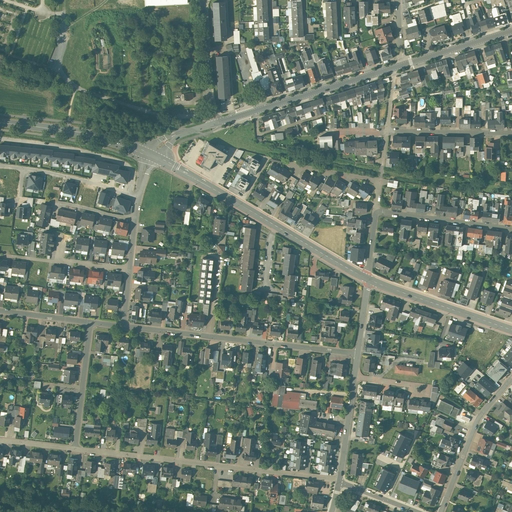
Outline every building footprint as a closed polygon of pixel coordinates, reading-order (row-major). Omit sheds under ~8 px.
[(300,0),(291,0),(291,8),(293,8),(301,8),(300,0)] [(503,0),(490,0),(492,8),(496,8),(505,5),(503,0)] [(223,2),(213,3),(213,7),(214,7),(215,10),(213,10),(214,18),(215,18),(215,22),(224,21),(223,2)] [(367,2),(359,2),(359,19),(362,19),(364,17),(364,13),(368,13),(367,2)] [(350,3),(346,3),(347,7),(344,7),(345,23),(347,23),(348,28),(351,27),(351,23),(354,23),(353,7),(350,7),(350,3)] [(384,3),(374,4),(374,10),(374,13),(375,13),(383,13),(383,16),(388,15),(388,12),(390,12),(390,6),(384,6),(384,3)] [(439,5),(419,11),(422,23),(436,19),(434,11),(445,8),(444,5),(444,3),(439,5)] [(434,11),(436,19),(446,15),(445,8),(434,11)] [(477,17),(475,11),(473,11),(471,12),(474,24),(471,25),(473,33),(481,30),(478,23),(477,17)] [(459,13),(454,15),(457,25),(452,27),(455,34),(464,31),(462,27),(464,27),(461,19),(459,14),(459,13)] [(497,17),(494,18),(496,26),(505,23),(503,15),(497,17)] [(490,19),(485,21),(488,28),(496,26),(494,18),(490,19)] [(225,21),(215,22),(216,26),(214,26),(214,34),(216,34),(216,36),(215,36),(215,40),(226,40),(225,21)] [(481,22),(478,23),(481,30),(488,28),(485,21),(481,22)] [(445,25),(430,30),(433,41),(436,40),(438,41),(444,40),(445,37),(448,36),(445,25)] [(389,26),(375,31),(377,35),(379,34),(380,36),(379,36),(381,41),(382,40),(383,42),(390,40),(393,39),(392,36),(393,36),(391,32),(389,26)] [(406,30),(407,34),(406,34),(408,39),(419,36),(418,32),(419,31),(417,27),(409,29),(406,30)] [(304,41),(295,41),(296,45),(299,53),(305,51),(304,48),(309,46),(308,40),(307,40),(304,41)] [(501,43),(493,46),(496,53),(498,53),(502,51),(503,51),(501,43)] [(493,46),(484,48),(487,56),(493,54),(496,53),(493,46)] [(258,71),(251,48),(248,49),(248,47),(245,48),(252,72),(250,72),(253,82),(258,80),(257,77),(262,76),(260,71),(259,71),(258,71)] [(374,48),(365,51),(369,64),(372,63),(372,64),(375,63),(375,62),(378,61),(374,48)] [(305,51),(299,53),(301,60),(304,68),(306,68),(307,69),(314,67),(313,65),(308,50),(305,51)] [(386,52),(381,53),(382,56),(383,61),(393,58),(391,50),(386,52)] [(474,51),(464,54),(467,62),(472,61),(473,64),(478,63),(474,51)] [(464,54),(455,57),(460,73),(465,71),(463,65),(467,64),(467,62),(464,54)] [(493,54),(487,56),(487,58),(486,59),(488,65),(495,63),(493,54)] [(274,55),(268,56),(270,64),(276,62),(274,55)] [(227,56),(216,57),(216,65),(218,65),(218,70),(217,70),(217,79),(228,78),(227,56)] [(360,58),(355,59),(356,60),(354,61),(348,63),(351,71),(362,67),(360,58)] [(280,59),(276,60),(280,74),(284,73),(280,59)] [(319,61),(318,62),(321,71),(322,71),(324,79),(333,77),(328,62),(327,59),(319,61)] [(301,60),(295,62),(297,70),(301,69),(303,75),(306,74),(304,68),(301,60)] [(445,60),(436,63),(438,71),(443,69),(445,74),(449,73),(448,70),(446,61),(445,60)] [(344,64),(341,65),(344,73),(351,71),(348,63),(344,64)] [(436,63),(426,66),(428,74),(432,73),(434,80),(438,78),(436,72),(438,71),(436,63)] [(338,66),(334,67),(336,76),(344,73),(341,65),(338,66)] [(273,70),(272,67),(271,68),(266,69),(268,74),(271,83),(278,80),(275,70),(273,70)] [(314,67),(307,69),(311,83),(319,81),(314,67)] [(418,71),(408,74),(408,76),(411,86),(412,87),(412,86),(415,85),(415,82),(420,80),(420,81),(421,81),(418,71)] [(486,72),(479,74),(482,84),(489,82),(486,72)] [(262,76),(257,77),(258,80),(261,90),(260,90),(261,91),(264,98),(272,95),(268,84),(271,83),(268,74),(262,76)] [(301,75),(291,78),(295,89),(304,86),(301,75)] [(402,89),(399,90),(400,96),(403,95),(408,94),(406,88),(411,86),(408,76),(400,78),(402,83),(400,84),(402,89)] [(228,78),(217,79),(217,83),(219,83),(219,87),(218,87),(218,98),(229,98),(228,78)] [(291,78),(282,81),(286,92),(295,89),(291,78)] [(271,83),(268,84),(272,95),(272,96),(282,93),(278,80),(271,83)] [(382,80),(374,82),(377,89),(381,88),(384,87),(382,80)] [(374,82),(368,84),(370,92),(374,90),(377,89),(374,82)] [(370,92),(368,84),(361,87),(363,94),(363,96),(367,96),(366,93),(370,92)] [(361,87),(353,89),(355,96),(363,94),(361,87)] [(355,96),(353,89),(345,92),(347,99),(351,98),(355,96)] [(345,92),(337,94),(339,101),(344,100),(347,99),(345,92)] [(337,94),(330,96),(332,104),(336,102),(339,101),(337,94)] [(330,96),(322,99),(325,108),(325,109),(328,108),(327,105),(332,104),(330,96)] [(322,99),(313,101),(317,114),(317,115),(322,113),(321,109),(325,108),(322,99)] [(310,102),(302,105),(304,112),(307,112),(312,110),(310,102)] [(302,105),(294,107),(296,115),(300,113),(304,112),(302,105)] [(294,107),(286,110),(288,117),(292,116),(296,115),(294,107)] [(406,111),(400,111),(400,109),(395,109),(395,114),(396,114),(396,123),(406,123),(406,114),(406,111)] [(286,110),(278,112),(280,120),(284,119),(288,117),(286,110)] [(278,112),(270,115),(272,122),(276,121),(280,120),(278,112)] [(270,115),(262,117),(265,128),(268,126),(269,127),(270,127),(270,130),(274,128),(272,122),(270,115)] [(441,115),(440,115),(440,117),(440,123),(450,123),(450,115),(446,115),(441,115)] [(425,117),(415,117),(414,127),(419,127),(419,126),(425,126),(425,119),(425,117)] [(464,119),(460,119),(460,128),(470,128),(470,120),(470,119),(470,118),(465,118),(465,119),(464,119)] [(474,120),(470,120),(470,128),(480,128),(480,120),(474,120)] [(490,120),(488,120),(488,128),(496,128),(496,120),(494,120),(490,120)] [(498,121),(496,120),(496,128),(504,129),(504,120),(502,120),(502,121),(498,121)] [(331,136),(319,137),(320,149),(324,149),(324,148),(327,148),(327,149),(332,148),(331,136)] [(402,137),(393,136),(393,146),(402,146),(402,137)] [(425,137),(416,137),(415,145),(422,145),(425,145),(425,142),(425,137)] [(438,137),(429,137),(429,142),(425,142),(425,145),(432,145),(432,152),(437,152),(438,152),(438,137)] [(455,137),(443,137),(443,150),(443,152),(446,152),(450,152),(450,147),(455,147),(455,137)] [(464,138),(455,137),(455,147),(458,148),(459,148),(459,156),(463,156),(463,146),(464,138)] [(479,138),(470,138),(470,146),(473,146),(473,150),(474,150),(479,150),(479,146),(479,138)] [(350,142),(344,142),(344,152),(354,151),(354,154),(354,140),(351,140),(350,142)] [(366,141),(358,141),(358,140),(354,140),(354,154),(366,154),(366,155),(366,142),(366,141)] [(366,142),(366,155),(371,155),(371,153),(376,152),(376,141),(366,142)] [(228,154),(207,142),(201,153),(205,156),(200,165),(209,170),(215,161),(222,166),(228,154)] [(496,143),(489,143),(489,146),(490,146),(489,148),(485,148),(485,152),(485,156),(490,156),(490,159),(496,159),(496,149),(496,143)] [(10,146),(0,144),(0,153),(1,154),(1,156),(6,156),(6,154),(9,155),(10,146)] [(21,147),(10,146),(9,155),(12,155),(11,157),(16,157),(16,156),(20,156),(21,147)] [(31,148),(21,147),(20,156),(22,156),(22,158),(27,159),(27,157),(30,157),(31,148)] [(42,150),(31,148),(30,157),(33,157),(33,159),(38,160),(38,158),(41,158),(42,150)] [(235,156),(239,158),(243,151),(238,149),(235,156)] [(53,151),(42,150),(41,158),(43,158),(43,160),(48,161),(48,159),(51,159),(51,161),(53,151)] [(53,151),(51,161),(54,161),(54,163),(59,163),(59,162),(62,162),(63,153),(53,152),(53,151)] [(386,167),(391,167),(392,163),(399,163),(399,152),(387,152),(386,167)] [(74,154),(63,153),(62,162),(65,162),(64,164),(69,165),(70,163),(73,163),(73,156),(74,154)] [(84,157),(73,156),(73,163),(72,165),(75,165),(75,167),(80,168),(80,166),(83,166),(84,157)] [(94,159),(84,157),(83,166),(85,167),(85,168),(90,169),(90,168),(92,168),(92,172),(94,159)] [(246,166),(244,169),(254,175),(257,171),(259,168),(261,163),(251,157),(250,160),(246,166)] [(95,159),(94,159),(92,172),(114,176),(115,169),(116,165),(94,161),(95,159)] [(281,169),(273,164),(267,173),(276,178),(281,169)] [(289,172),(281,168),(281,169),(276,178),(277,177),(280,179),(280,180),(283,182),(289,172)] [(129,172),(115,169),(114,176),(115,176),(115,180),(127,183),(129,172)] [(308,177),(303,174),(298,182),(301,183),(300,185),(304,188),(305,186),(311,177),(309,175),(308,177)] [(311,177),(305,186),(311,190),(313,190),(315,186),(320,178),(312,174),(311,177)] [(27,188),(33,189),(35,176),(32,176),(29,176),(28,179),(27,187),(27,188)] [(33,189),(39,190),(41,181),(42,178),(39,178),(39,177),(35,176),(33,189)] [(247,188),(248,188),(248,186),(251,182),(245,178),(240,176),(239,179),(237,182),(247,188)] [(323,184),(321,189),(328,193),(330,191),(335,182),(327,177),(323,184)] [(344,184),(337,179),(335,182),(330,191),(337,195),(338,195),(340,192),(344,184)] [(65,182),(63,192),(71,194),(72,194),(74,187),(74,184),(65,182)] [(247,188),(237,182),(235,185),(234,188),(243,194),(246,189),(247,190),(248,188),(247,188)] [(360,188),(352,183),(349,188),(347,192),(354,196),(356,193),(360,188)] [(360,188),(356,193),(364,198),(366,194),(370,188),(362,184),(360,188)] [(313,190),(311,190),(309,194),(312,197),(317,189),(318,188),(315,186),(313,190)] [(257,187),(252,194),(261,200),(266,192),(262,190),(257,187)] [(279,192),(275,189),(272,193),(273,193),(271,196),(276,198),(279,192)] [(294,193),(289,190),(285,197),(287,198),(290,200),(294,193)] [(401,191),(394,190),(392,208),(401,210),(402,205),(403,201),(402,201),(400,201),(401,191)] [(108,199),(110,195),(100,191),(98,198),(99,198),(98,203),(106,205),(108,199)] [(415,193),(411,192),(410,193),(407,193),(406,197),(408,197),(408,202),(408,203),(414,203),(415,200),(415,193)] [(271,196),(271,195),(266,203),(275,208),(279,200),(276,198),(271,196)] [(120,210),(123,199),(116,197),(115,199),(113,206),(113,207),(120,210)] [(208,202),(200,197),(196,205),(199,206),(203,209),(208,202)] [(187,199),(174,198),(173,208),(174,207),(185,208),(185,210),(186,210),(187,199)] [(287,198),(280,211),(281,211),(278,216),(285,220),(290,213),(290,212),(288,211),(293,203),(289,201),(290,200),(287,198)] [(129,205),(130,202),(123,199),(120,210),(124,211),(126,212),(129,205)] [(0,202),(0,214),(9,216),(10,204),(3,203),(0,202)] [(21,207),(17,207),(16,218),(28,219),(29,208),(28,208),(28,206),(29,203),(27,203),(22,203),(21,207)] [(366,204),(355,203),(355,209),(354,213),(361,214),(361,213),(365,213),(366,204)] [(414,203),(408,203),(407,210),(416,212),(417,204),(414,203)] [(44,205),(42,204),(40,210),(42,210),(41,213),(39,214),(39,217),(48,219),(50,206),(44,205)] [(307,206),(302,204),(299,209),(298,211),(300,212),(302,214),(307,206)] [(424,205),(419,204),(417,204),(416,212),(424,213),(425,205),(424,205)] [(132,206),(129,205),(126,212),(124,211),(123,215),(128,214),(131,214),(132,206)] [(203,209),(199,206),(196,210),(195,213),(200,215),(203,209)] [(437,206),(436,214),(442,215),(445,215),(446,215),(447,207),(443,207),(437,206)] [(295,207),(292,214),(297,217),(296,217),(297,217),(300,212),(298,211),(299,209),(295,207)] [(320,208),(319,207),(316,212),(321,215),(324,210),(320,208)] [(451,208),(447,207),(446,215),(446,216),(456,217),(457,209),(451,208)] [(76,213),(58,209),(56,220),(60,221),(73,224),(76,213)] [(468,211),(464,210),(463,218),(470,219),(471,211),(468,211)] [(474,212),(471,211),(470,219),(477,220),(478,212),(474,212)] [(488,213),(483,212),(482,220),(490,221),(492,213),(488,213)] [(80,221),(80,224),(86,225),(88,214),(82,213),(80,221)] [(292,214),(290,213),(285,220),(292,224),(296,217),(297,217),(292,214)] [(495,213),(492,213),(490,221),(499,222),(500,214),(495,213)] [(94,215),(88,214),(86,225),(91,227),(92,224),(94,215)] [(315,220),(305,214),(301,222),(311,228),(315,220)] [(324,214),(323,223),(332,224),(333,215),(324,214)] [(48,219),(39,217),(40,218),(40,220),(38,221),(37,224),(46,226),(47,219),(48,219)] [(106,219),(100,218),(98,225),(97,229),(103,230),(106,219)] [(55,220),(51,219),(49,225),(58,227),(59,222),(54,221),(55,220)] [(111,220),(106,219),(103,230),(109,231),(110,229),(111,220)] [(215,219),(214,219),(213,233),(223,234),(224,220),(220,220),(215,219)] [(365,220),(356,219),(355,220),(355,227),(364,228),(365,220)] [(412,221),(402,220),(401,229),(407,229),(411,230),(412,221)] [(118,222),(116,230),(115,232),(116,232),(117,234),(125,235),(127,229),(126,229),(127,224),(125,224),(125,223),(120,222),(118,222)] [(394,224),(384,222),(383,231),(393,232),(394,224)] [(428,223),(418,222),(417,230),(426,231),(428,223)] [(439,224),(430,223),(429,231),(430,231),(437,232),(438,232),(439,224)] [(455,226),(447,225),(446,233),(452,234),(454,234),(455,226)] [(463,228),(455,226),(454,234),(456,235),(461,235),(462,236),(463,228)] [(251,228),(245,228),(246,228),(245,232),(243,244),(244,244),(243,248),(243,249),(245,249),(244,253),(242,265),(243,265),(242,269),(244,270),(244,274),(243,273),(241,286),(242,286),(241,290),(250,291),(253,270),(251,270),(254,250),(252,249),(254,229),(251,228)] [(153,231),(145,230),(145,232),(142,232),(142,241),(152,242),(153,231)] [(437,232),(430,231),(429,238),(428,238),(427,244),(431,245),(437,246),(438,244),(439,238),(438,238),(436,238),(437,232)] [(495,232),(487,231),(485,247),(492,248),(493,239),(495,232)] [(364,233),(356,232),(355,237),(354,237),(353,242),(363,243),(364,233)] [(502,233),(495,232),(493,239),(496,240),(500,240),(502,233)] [(52,234),(41,233),(41,240),(42,240),(41,245),(40,245),(39,252),(50,254),(51,245),(53,246),(53,242),(51,242),(52,234)] [(24,235),(18,234),(17,244),(22,244),(22,245),(28,246),(28,239),(28,235),(24,235)] [(146,252),(140,252),(139,261),(150,263),(151,262),(153,260),(155,260),(156,255),(156,252),(151,252),(150,252),(146,251),(146,252)] [(289,254),(285,253),(285,254),(283,274),(291,275),(293,259),(294,255),(289,254)] [(396,255),(388,254),(385,259),(391,262),(392,263),(396,255)] [(385,259),(380,257),(376,265),(382,268),(381,271),(386,274),(392,263),(391,262),(385,259)] [(213,260),(202,258),(201,263),(203,263),(202,267),(201,267),(200,275),(201,275),(201,278),(200,278),(199,283),(201,283),(198,303),(203,303),(209,304),(211,284),(210,284),(213,260)] [(413,273),(403,269),(400,277),(410,281),(413,273)] [(428,270),(426,277),(435,281),(438,273),(436,272),(428,270)] [(449,270),(448,270),(447,273),(446,276),(445,276),(447,277),(454,279),(456,280),(458,273),(449,270)] [(147,272),(138,271),(137,281),(142,281),(142,280),(146,280),(147,272)] [(151,272),(150,272),(150,271),(147,271),(147,272),(146,280),(153,281),(154,278),(159,278),(160,273),(151,272)] [(328,273),(315,272),(314,278),(317,278),(316,287),(320,288),(322,278),(324,278),(324,279),(328,280),(328,273)] [(291,275),(283,274),(282,274),(285,275),(283,295),(292,296),(294,280),(293,280),(294,275),(291,275)] [(482,277),(474,274),(472,282),(480,285),(482,277)] [(435,281),(426,277),(423,285),(427,286),(432,288),(435,281)] [(446,280),(444,279),(442,286),(453,290),(455,283),(453,282),(446,280)] [(480,285),(472,282),(469,289),(477,292),(480,285)] [(353,288),(344,286),(344,287),(342,286),(341,287),(341,290),(342,291),(343,291),(341,303),(350,304),(351,296),(351,294),(352,293),(353,288)] [(453,290),(442,286),(440,293),(450,296),(453,290)] [(511,289),(505,287),(502,293),(504,294),(511,296),(511,289)] [(149,295),(144,294),(145,289),(146,289),(136,288),(135,298),(143,299),(143,300),(149,301),(149,295)] [(477,292),(469,289),(467,297),(469,298),(474,300),(477,292)] [(37,291),(27,290),(26,301),(37,303),(38,292),(38,291),(37,291)] [(494,293),(485,290),(483,295),(484,295),(481,301),(490,304),(494,293)] [(277,294),(254,291),(253,297),(276,300),(277,294)] [(55,293),(48,292),(47,301),(57,303),(58,295),(58,293),(55,293)] [(467,297),(462,295),(459,304),(466,306),(469,298),(467,297)] [(392,300),(384,297),(381,305),(386,307),(389,308),(392,300)] [(511,302),(510,302),(503,299),(501,305),(511,309),(511,307),(511,302)] [(117,301),(108,300),(106,309),(116,310),(117,303),(118,301),(117,301)] [(182,301),(176,300),(176,306),(177,307),(177,308),(179,308),(178,311),(183,312),(184,305),(185,302),(181,302),(182,301)] [(400,303),(392,300),(389,308),(397,311),(398,311),(400,303)] [(511,309),(501,305),(502,306),(501,308),(500,308),(499,310),(496,309),(495,313),(507,318),(508,315),(509,315),(510,314),(510,313),(510,312),(511,309)] [(139,306),(133,306),(133,311),(132,311),(131,314),(132,315),(132,319),(141,320),(141,313),(143,313),(144,309),(144,307),(139,306)] [(175,308),(170,307),(169,318),(177,319),(178,311),(179,308),(177,308),(175,308)] [(418,318),(418,320),(417,320),(415,324),(419,326),(421,319),(424,311),(412,307),(410,315),(409,315),(410,315),(414,317),(418,318)] [(397,311),(389,308),(389,309),(386,317),(392,319),(393,316),(395,316),(397,311)] [(161,313),(149,311),(148,316),(150,316),(149,320),(160,322),(161,313)] [(349,313),(340,311),(339,319),(348,321),(349,313)] [(437,315),(424,311),(421,319),(424,320),(434,323),(437,315)] [(410,315),(402,312),(402,314),(400,320),(403,321),(406,314),(409,315),(410,315)] [(202,316),(189,315),(188,325),(202,327),(204,318),(204,316),(202,316)] [(373,315),(371,315),(369,324),(378,326),(379,322),(381,323),(382,316),(373,315)] [(241,323),(236,323),(235,330),(245,332),(246,324),(245,324),(246,317),(242,316),(241,323)] [(224,321),(221,320),(220,324),(220,329),(229,330),(230,324),(230,322),(224,321)] [(461,326),(457,325),(457,326),(451,324),(451,325),(447,336),(451,337),(450,338),(459,341),(459,340),(463,341),(467,329),(464,328),(461,327),(461,326)] [(262,326),(253,325),(252,333),(261,334),(262,326)] [(280,327),(270,326),(269,335),(279,336),(280,327)] [(37,328),(27,327),(26,335),(30,336),(33,336),(33,338),(33,337),(36,338),(37,328)] [(292,328),(287,328),(286,337),(296,338),(297,329),(292,328)] [(46,329),(45,337),(43,336),(43,341),(48,342),(48,340),(50,340),(50,338),(54,338),(55,330),(46,329)] [(80,333),(70,332),(67,332),(67,335),(66,339),(69,339),(69,340),(79,341),(80,333)] [(325,333),(321,332),(320,341),(328,341),(329,333),(325,333)] [(332,333),(329,333),(328,341),(335,342),(336,334),(332,333)] [(108,336),(96,335),(96,339),(98,339),(98,342),(97,342),(96,351),(97,348),(101,348),(102,347),(103,347),(104,344),(107,344),(108,336)] [(128,338),(119,337),(118,345),(122,346),(122,348),(122,349),(130,350),(130,347),(133,348),(134,343),(131,343),(128,342),(128,338)] [(139,349),(136,349),(135,357),(139,357),(139,356),(143,357),(143,351),(149,352),(150,344),(140,342),(139,349)] [(371,342),(367,342),(366,351),(373,352),(373,351),(377,352),(378,343),(371,342)] [(172,346),(162,345),(161,354),(165,355),(167,355),(167,353),(171,354),(171,351),(172,346)] [(192,348),(182,347),(181,354),(181,355),(183,356),(191,357),(192,348)] [(212,358),(213,349),(205,348),(205,352),(204,358),(208,358),(212,358)] [(454,348),(446,348),(446,357),(450,357),(454,357),(454,348)] [(235,351),(227,350),(227,355),(225,354),(224,364),(224,367),(234,368),(235,351)] [(167,353),(167,355),(165,355),(164,357),(163,364),(170,365),(171,363),(172,363),(173,354),(172,354),(173,352),(171,351),(171,354),(167,353)] [(205,352),(201,351),(200,361),(202,361),(204,364),(208,364),(208,358),(204,358),(205,352)] [(252,353),(243,352),(242,362),(251,363),(252,353)] [(77,354),(71,353),(71,356),(67,356),(66,363),(74,364),(76,364),(77,354)] [(266,355),(257,354),(256,363),(265,364),(266,355)] [(388,356),(383,355),(382,357),(381,364),(389,365),(389,359),(387,359),(388,356)] [(191,357),(183,356),(182,364),(190,365),(191,357)] [(305,359),(298,358),(298,361),(296,360),(296,359),(289,359),(288,365),(295,365),(294,372),(297,372),(297,373),(303,374),(305,359)] [(375,359),(365,358),(364,371),(369,371),(374,371),(375,362),(374,362),(375,360),(375,359)] [(321,361),(312,360),(310,375),(319,376),(321,361)] [(508,367),(499,360),(488,373),(497,380),(508,367)] [(337,363),(330,362),(328,374),(334,375),(335,369),(337,369),(337,363)] [(470,375),(475,370),(465,362),(461,367),(470,375)] [(287,364),(277,363),(274,385),(284,386),(285,378),(286,373),(286,370),(287,364)] [(346,364),(338,363),(337,363),(337,369),(335,369),(334,375),(338,375),(338,378),(343,379),(343,376),(345,376),(346,364)] [(412,368),(396,365),(395,372),(411,374),(412,368)] [(466,380),(470,375),(461,367),(457,372),(466,380)] [(75,371),(64,370),(66,370),(65,375),(64,375),(62,375),(61,376),(61,381),(74,382),(75,371)] [(217,371),(217,372),(216,378),(223,379),(224,372),(217,371)] [(483,385),(480,390),(486,395),(492,387),(486,382),(483,385)] [(284,386),(274,385),(273,393),(283,394),(284,386)] [(371,387),(363,385),(362,393),(370,395),(371,387)] [(459,387),(457,385),(453,391),(457,395),(462,389),(459,387)] [(475,394),(468,389),(463,396),(469,401),(476,407),(482,400),(475,394)] [(394,392),(385,391),(383,405),(392,406),(394,392)] [(300,393),(287,392),(287,394),(283,394),(273,393),(272,403),(282,404),(281,407),(282,407),(288,408),(289,405),(298,406),(299,400),(300,393)] [(402,393),(394,392),(392,406),(400,407),(402,393)] [(44,393),(41,393),(39,402),(49,403),(50,395),(44,394),(44,393)] [(72,396),(62,395),(61,403),(71,404),(72,396)] [(343,398),(331,397),(330,407),(341,409),(343,398)] [(304,401),(299,400),(298,406),(300,406),(315,408),(316,402),(304,401)] [(419,401),(410,400),(409,408),(418,409),(419,401)] [(453,406),(441,400),(437,409),(449,414),(450,414),(456,417),(459,409),(453,406)] [(372,403),(361,401),(360,405),(359,407),(360,407),(359,411),(371,413),(372,403)] [(419,401),(418,409),(426,411),(427,402),(419,401)] [(510,408),(502,402),(494,412),(501,418),(504,415),(510,420),(511,418),(511,411),(509,409),(510,408)] [(28,409),(20,408),(20,410),(20,414),(21,414),(21,415),(20,415),(20,417),(24,417),(24,418),(27,418),(28,409)] [(371,413),(359,411),(356,435),(367,436),(371,413)] [(335,425),(314,421),(315,417),(315,416),(310,416),(302,414),(299,431),(312,434),(312,433),(327,436),(327,434),(334,436),(335,425)] [(6,417),(0,416),(0,420),(0,424),(8,426),(9,417),(6,417)] [(20,417),(16,417),(16,420),(15,420),(14,427),(19,427),(23,428),(24,418),(24,417),(20,417)] [(445,420),(438,417),(435,423),(442,427),(446,419),(445,419),(445,420)] [(453,423),(446,419),(442,427),(450,430),(453,423)] [(485,429),(483,431),(491,435),(496,427),(497,426),(493,424),(488,421),(485,426),(484,425),(482,427),(485,429)] [(495,421),(493,424),(497,426),(496,427),(501,429),(503,425),(495,421)] [(160,424),(152,423),(150,435),(157,436),(159,436),(160,424)] [(443,429),(434,425),(431,431),(441,435),(443,429)] [(68,429),(58,428),(57,436),(67,437),(68,429)] [(174,429),(166,428),(164,439),(166,440),(167,439),(172,440),(173,434),(174,434),(174,429)] [(139,434),(134,434),(134,430),(130,430),(130,433),(129,442),(138,443),(139,434)] [(415,430),(412,437),(417,439),(421,431),(415,430)] [(117,432),(107,431),(106,439),(116,441),(117,432)] [(209,433),(206,433),(204,446),(206,446),(209,446),(209,443),(213,443),(214,433),(209,432),(209,433)] [(411,439),(399,434),(390,451),(403,457),(411,439)] [(150,435),(147,435),(146,444),(151,445),(151,443),(156,444),(157,436),(150,435)] [(281,438),(272,436),(270,444),(279,445),(281,438)] [(459,440),(451,437),(449,441),(446,440),(445,443),(443,442),(441,446),(440,445),(440,446),(447,448),(455,452),(459,440)] [(250,439),(245,438),(244,447),(244,448),(246,449),(246,451),(251,452),(251,448),(253,448),(254,440),(250,440),(250,439)] [(492,442),(482,438),(481,441),(479,442),(478,444),(490,448),(492,442)] [(172,440),(167,439),(166,440),(166,446),(176,448),(177,440),(172,440)] [(187,440),(186,449),(194,450),(195,441),(193,441),(187,440)] [(231,440),(231,443),(230,450),(236,450),(237,451),(238,446),(239,440),(237,440),(231,440)] [(294,441),(293,448),(305,449),(305,447),(305,442),(294,441)] [(324,444),(324,451),(332,452),(335,453),(336,450),(335,450),(336,445),(324,444)] [(490,448),(478,444),(478,445),(479,447),(477,451),(479,451),(487,454),(490,448)] [(209,446),(206,446),(205,455),(215,456),(216,447),(209,446)] [(21,451),(10,449),(9,454),(11,454),(10,458),(15,459),(20,459),(20,456),(21,456),(21,451)] [(230,450),(226,449),(225,457),(235,458),(236,450),(230,450)] [(321,450),(320,457),(332,458),(332,457),(331,457),(332,452),(324,451),(321,450)] [(246,451),(245,451),(244,460),(255,461),(256,452),(251,452),(246,451)] [(41,453),(30,452),(29,460),(41,462),(42,455),(42,456),(40,456),(41,453)] [(363,455),(353,453),(352,462),(362,463),(363,455)] [(60,455),(48,454),(47,465),(52,465),(52,464),(59,465),(60,455)] [(445,455),(440,454),(437,462),(442,464),(449,467),(453,458),(445,455)] [(488,461),(474,456),(471,464),(485,469),(488,461)] [(77,459),(69,458),(68,469),(76,470),(77,459)] [(498,462),(490,459),(489,463),(496,465),(495,467),(498,462)] [(442,464),(437,462),(433,460),(431,465),(440,468),(442,464)] [(95,462),(87,461),(85,471),(85,472),(86,472),(94,473),(95,462)] [(362,463),(352,462),(350,474),(360,475),(362,463)] [(114,464),(106,463),(105,469),(104,474),(114,475),(114,471),(114,464)] [(135,464),(128,463),(124,463),(123,473),(128,474),(128,472),(134,472),(134,474),(135,464)] [(420,466),(419,469),(413,465),(411,464),(409,468),(411,469),(417,473),(424,477),(428,470),(420,466)] [(154,466),(143,465),(141,475),(146,475),(147,474),(153,475),(154,466)] [(173,468),(162,467),(161,476),(172,477),(173,468)] [(395,474),(383,468),(374,486),(386,491),(395,474)] [(191,470),(181,469),(180,477),(185,478),(185,477),(190,477),(191,470)] [(476,473),(468,470),(465,478),(474,481),(476,473)] [(446,475),(437,472),(434,480),(437,481),(443,484),(443,483),(446,475)] [(482,476),(476,473),(474,481),(472,484),(477,486),(479,479),(480,480),(482,476)] [(250,478),(233,475),(232,482),(231,488),(232,488),(232,484),(238,484),(238,486),(249,487),(250,478)] [(398,489),(402,490),(402,491),(406,492),(411,478),(403,475),(398,489)] [(411,478),(406,492),(410,494),(410,493),(414,495),(420,482),(411,478)] [(272,480),(261,479),(260,488),(267,489),(267,487),(271,488),(272,484),(272,483),(271,483),(272,480)] [(318,483),(306,481),(304,492),(317,494),(318,483)] [(511,484),(503,481),(502,484),(508,487),(508,489),(511,491),(511,484)] [(432,488),(430,492),(426,490),(423,500),(426,501),(426,502),(434,505),(440,491),(432,488)] [(470,493),(461,489),(457,497),(467,501),(470,493)] [(206,496),(193,495),(192,504),(193,504),(205,506),(206,496)] [(323,497),(312,496),(310,508),(321,510),(323,497)] [(231,499),(227,499),(224,498),(220,498),(219,507),(233,509),(233,510),(240,510),(241,504),(240,504),(240,501),(236,501),(236,500),(235,500),(231,499)] [(370,503),(366,502),(363,508),(367,510),(371,511),(374,511),(376,509),(374,509),(376,505),(370,503)]
